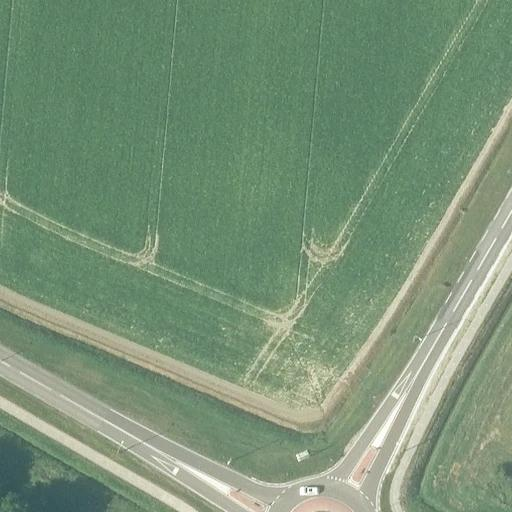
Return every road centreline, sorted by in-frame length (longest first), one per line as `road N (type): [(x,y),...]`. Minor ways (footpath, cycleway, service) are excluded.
road 1 (secondary): [(405,393),(511,209)]
road 2 (primary): [(172,462),(0,362)]
road 3 (secondary): [(405,393),(323,489)]
road 4 (secondary): [(362,510),(405,393)]
road 5 (primary): [(291,498),(172,462)]
